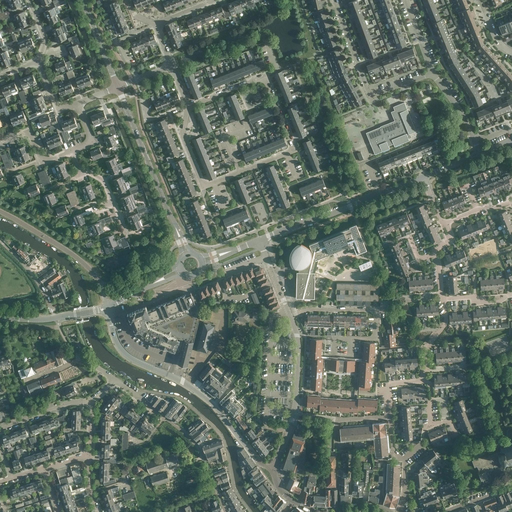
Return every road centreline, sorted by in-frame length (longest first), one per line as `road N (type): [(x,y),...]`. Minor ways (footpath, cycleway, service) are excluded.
road 1 (tertiary): [(108,307),(124,353),(199,392),(273,469)]
road 2 (residential): [(202,187),(294,149),(264,75)]
road 3 (tertiary): [(259,240),(423,176)]
road 4 (residential): [(224,511),(196,445),(115,380)]
road 5 (residential): [(432,73),(369,93),(334,0)]
road 6 (tertiary): [(273,469),(296,395),(298,342),(290,316)]
road 7 (unclassified): [(0,211),(88,267),(108,307)]
road 8 (residential): [(334,337),(374,337),(371,310),(290,316)]
